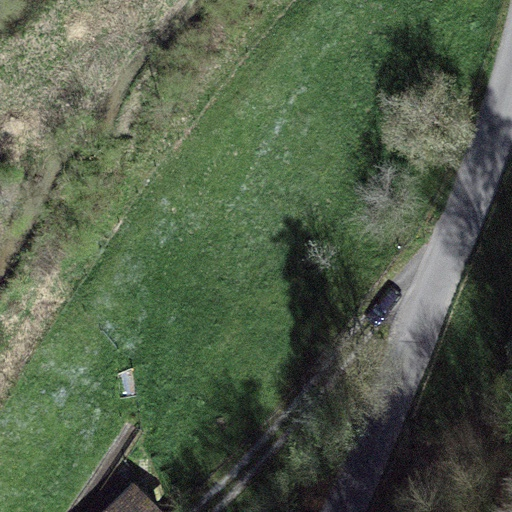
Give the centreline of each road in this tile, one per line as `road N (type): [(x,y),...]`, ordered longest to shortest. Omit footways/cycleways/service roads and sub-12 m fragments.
road 1 (tertiary): [(341,511),(511,76)]
road 2 (track): [(465,208),(284,426),(195,511)]
